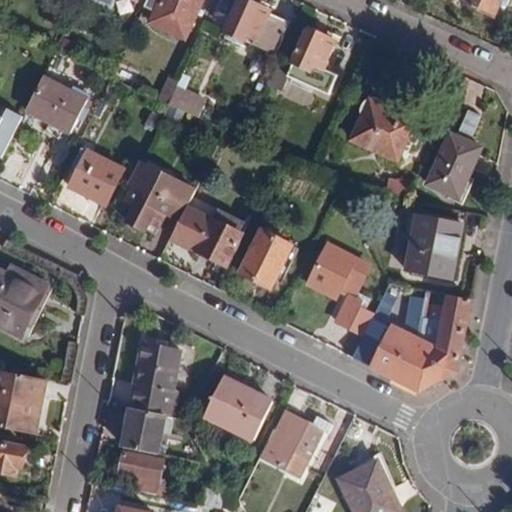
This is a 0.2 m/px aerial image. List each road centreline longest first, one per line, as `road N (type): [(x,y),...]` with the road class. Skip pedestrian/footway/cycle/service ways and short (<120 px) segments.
road 1 (residential): [(443,429),(119,270)]
road 2 (residential): [(70,511),(119,270)]
road 3 (residential): [(478,408),(511,232)]
road 4 (residential): [(350,0),(511,72)]
road 5 (residential): [(119,270),(0,209)]
